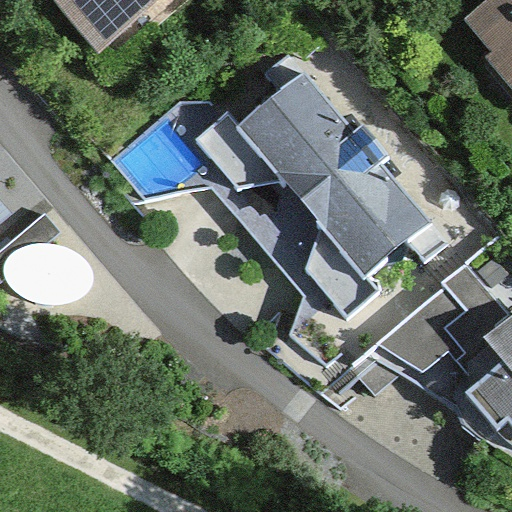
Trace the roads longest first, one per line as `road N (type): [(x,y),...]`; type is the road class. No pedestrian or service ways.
road 1 (residential): [(441,511),(335,462),(241,386),(0,104)]
road 2 (track): [(0,424),(167,511)]
